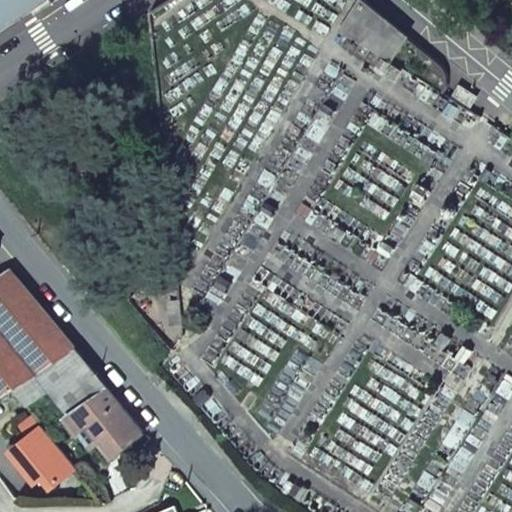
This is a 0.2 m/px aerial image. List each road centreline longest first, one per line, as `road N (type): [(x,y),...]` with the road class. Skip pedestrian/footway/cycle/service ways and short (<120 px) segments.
road 1 (residential): [(0,220),(181,431)]
road 2 (residential): [(401,0),(511,91)]
